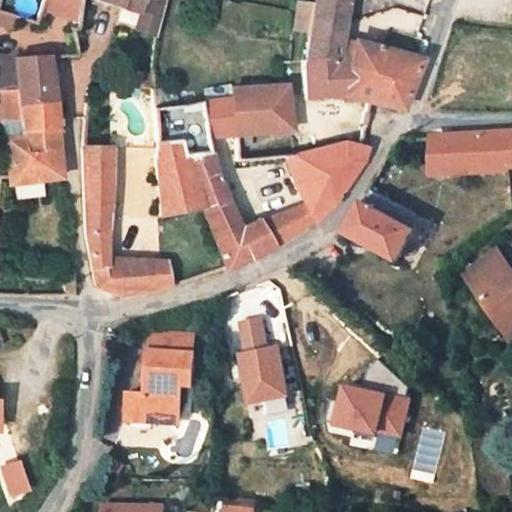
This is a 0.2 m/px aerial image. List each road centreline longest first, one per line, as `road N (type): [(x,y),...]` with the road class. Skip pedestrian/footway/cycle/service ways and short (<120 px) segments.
road 1 (residential): [(408,123),(318,239),(257,272),(88,318)]
road 2 (unclassified): [(88,318),(76,468),(51,511)]
road 3 (residential): [(455,0),(408,123)]
